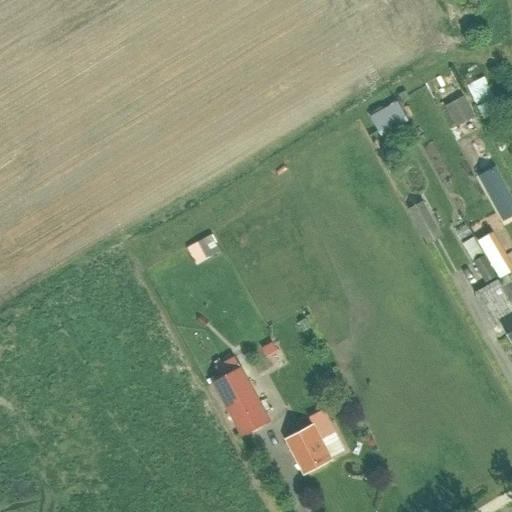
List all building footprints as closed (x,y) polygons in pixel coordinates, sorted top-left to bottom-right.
[(478,106),(485,119),(502,109),(496,97),(478,106)] [(448,106),(458,123),(472,115),(462,98),(448,106)] [(405,116),(398,102),(384,110),(392,124),(405,116)] [(511,197),(495,167),(479,176),(496,207),(511,198),(511,197)] [(423,201),(409,208),(419,226),(433,218),(423,201)] [(209,232),(184,245),(194,263),(219,250),(209,232)] [(464,244),(473,261),(484,255),(474,238),(464,244)] [(486,254),(500,278),(510,272),(496,248),(486,254)] [(496,276),(484,255),(473,261),(485,282),(496,276)] [(511,308),(499,287),(496,281),(474,295),(494,326),(499,323),(511,343),(511,308)] [(511,285),(509,281),(499,287),(511,308),(511,285)] [(271,420),(241,366),(240,367),(234,356),(215,367),(221,377),(212,382),(242,436),(271,420)] [(314,426),(286,440),(304,474),(331,460),(330,458),(345,450),(336,432),(324,410),(309,417),(314,426)]
